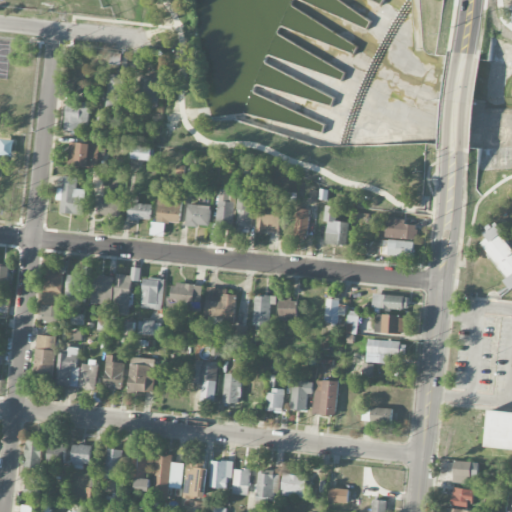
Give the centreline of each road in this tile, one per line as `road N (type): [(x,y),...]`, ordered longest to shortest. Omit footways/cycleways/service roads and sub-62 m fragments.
road 1 (residential): [(423,457),(14,410)]
road 2 (residential): [(442,281),(33,239)]
road 3 (tertiary): [(457,146),(430,394)]
road 4 (residential): [(55,29),(33,239)]
road 5 (residential): [(33,239),(14,410)]
road 6 (residential): [(144,39),(0,23)]
